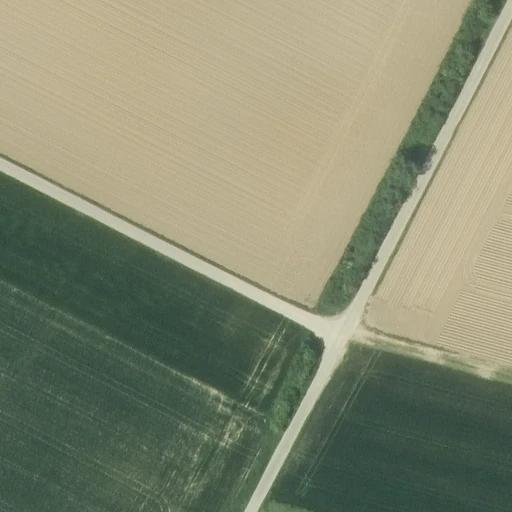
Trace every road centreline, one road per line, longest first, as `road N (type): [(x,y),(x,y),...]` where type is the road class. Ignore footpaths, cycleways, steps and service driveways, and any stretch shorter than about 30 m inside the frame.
road 1 (track): [(511,4),(249,511)]
road 2 (track): [(0,173),(295,324),(511,390)]
